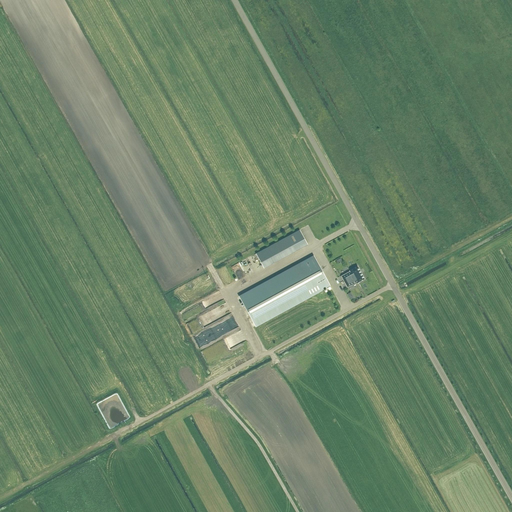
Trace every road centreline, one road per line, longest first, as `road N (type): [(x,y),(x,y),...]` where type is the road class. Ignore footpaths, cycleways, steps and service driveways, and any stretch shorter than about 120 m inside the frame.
road 1 (tertiary): [(511,495),(233,0)]
road 2 (track): [(393,284),(511,220)]
